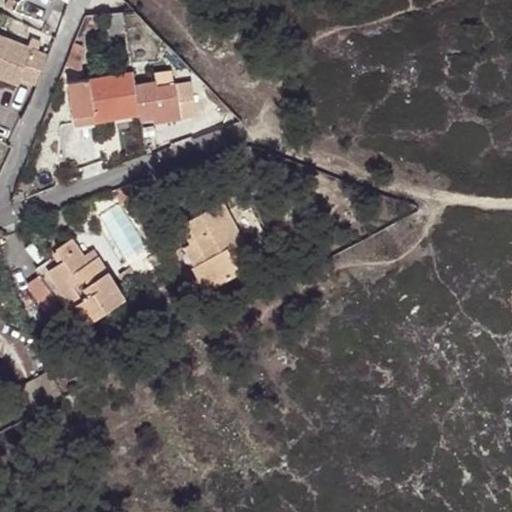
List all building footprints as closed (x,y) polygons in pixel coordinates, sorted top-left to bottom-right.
[(139,33),(138,15),(134,11),(106,13),(109,36),(139,33)] [(51,51),(0,29),(0,72),(19,81),(22,73),(39,79),(51,51)] [(74,45),(66,64),(82,70),(83,45),(75,43),(74,45)] [(155,73),(156,81),(157,87),(174,84),(172,71),(155,73)] [(68,83),(74,117),(94,114),(95,123),(140,116),(141,121),(153,119),(154,124),(196,118),(190,82),(174,84),(157,87),(156,81),(136,84),(133,72),(68,83)] [(94,114),(74,117),(75,126),(95,123),(94,114)] [(124,186),(105,193),(113,206),(116,203),(125,218),(137,209),(124,186)] [(221,200),(177,224),(187,242),(181,245),(193,265),(190,267),(204,291),(237,272),(231,258),(249,249),(221,200)] [(28,273),(68,334),(119,302),(92,259),(82,266),(77,259),(65,240),(48,251),(52,257),(28,273)] [(82,266),(92,259),(87,252),(77,259),(82,266)]
